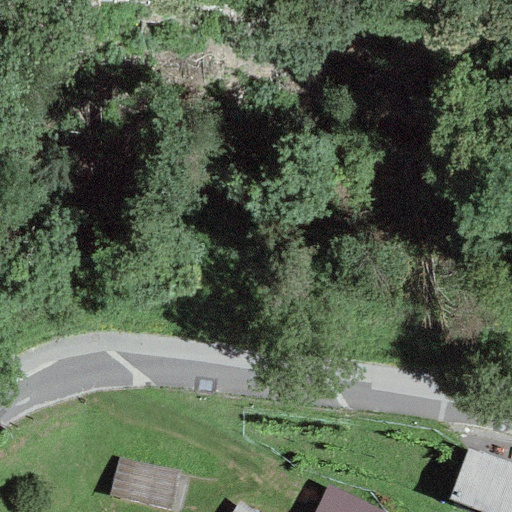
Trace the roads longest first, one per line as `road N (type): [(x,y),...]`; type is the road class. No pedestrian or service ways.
road 1 (unclassified): [(511,409),(130,354),(78,358),(0,392)]
road 2 (track): [(390,0),(434,4),(511,32)]
